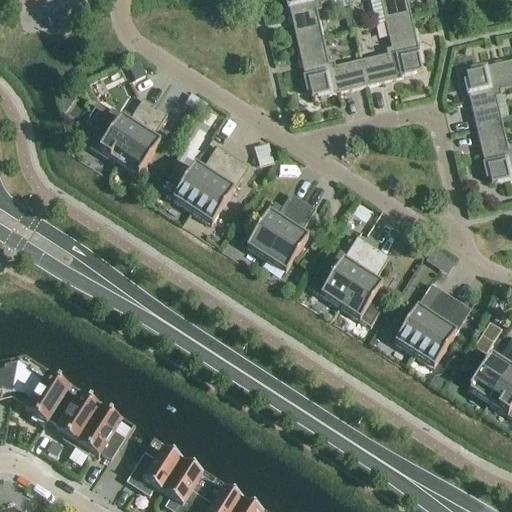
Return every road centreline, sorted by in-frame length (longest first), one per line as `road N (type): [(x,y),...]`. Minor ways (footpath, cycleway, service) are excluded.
road 1 (tertiary): [(135,305),(402,479)]
road 2 (residential): [(447,245),(460,225),(434,112),(315,139),(305,155)]
road 3 (residential): [(116,0),(132,42),(305,155)]
road 4 (tertiary): [(135,305),(0,199)]
road 5 (residential): [(305,155),(447,245)]
road 6 (tertiary): [(0,234),(135,305)]
